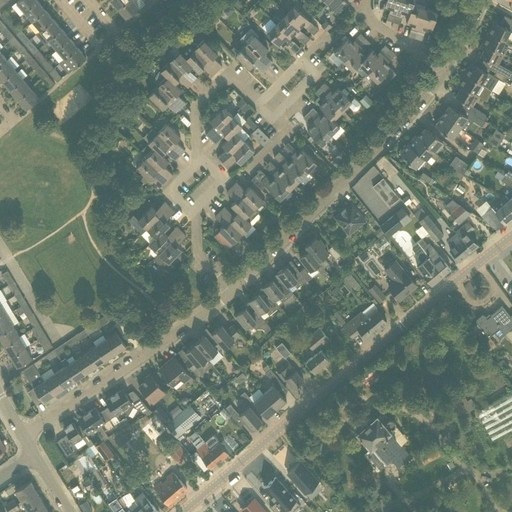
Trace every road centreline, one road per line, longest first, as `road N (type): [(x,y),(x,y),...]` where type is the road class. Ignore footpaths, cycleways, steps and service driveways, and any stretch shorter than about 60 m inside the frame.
road 1 (residential): [(182,511),(511,238)]
road 2 (residential): [(232,290),(443,75)]
road 3 (residential): [(23,436),(232,290)]
road 4 (residential): [(201,159),(195,107),(227,74),(258,104)]
road 5 (residential): [(258,104),(361,12)]
